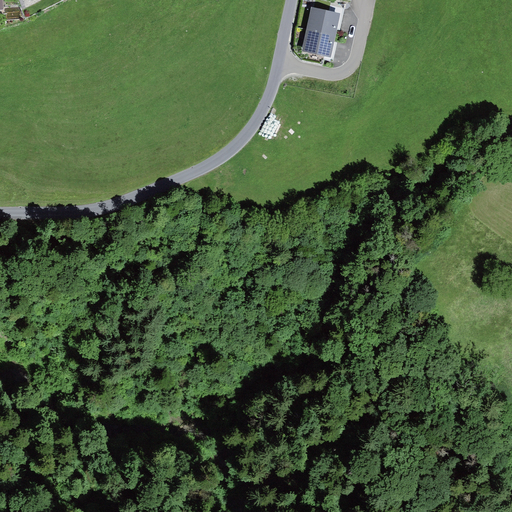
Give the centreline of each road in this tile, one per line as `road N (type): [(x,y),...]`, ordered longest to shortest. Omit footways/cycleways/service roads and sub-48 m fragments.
road 1 (tertiary): [(0,214),(95,210),(213,161),(256,123),(280,62)]
road 2 (residential): [(362,0),(355,62),(342,73),(280,62)]
